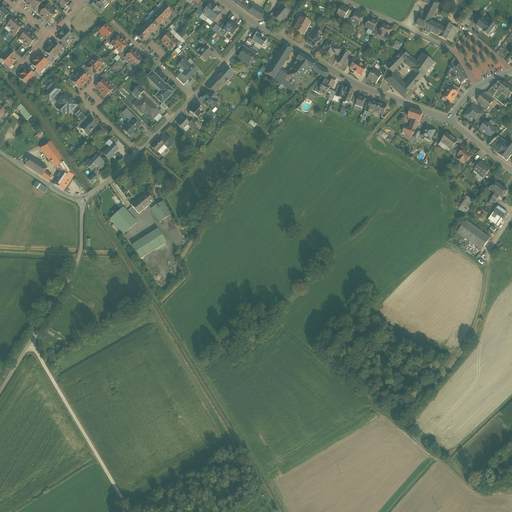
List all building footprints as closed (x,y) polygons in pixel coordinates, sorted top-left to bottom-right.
[(34,11),(38,7),(44,1),(42,0),(27,0),(25,3),(28,6),(27,6),(30,8),(34,11)] [(54,0),(65,10),(67,7),(66,5),(68,3),(66,1),(66,0),(54,0)] [(97,3),(103,8),(103,9),(108,4),(104,0),(95,0),(96,1),(97,3)] [(230,0),(242,9),(245,12),(260,21),(264,12),(253,5),(251,9),(241,2),(242,0),(252,0),(255,1),(255,0),(230,0)] [(440,3),(433,0),(431,0),(429,6),(423,18),(421,17),(416,26),(438,37),(447,42),(448,39),(453,42),(459,30),(454,28),(454,27),(444,22),(442,26),(431,21),(440,3)] [(288,13),(282,8),(285,5),(282,2),(276,9),(279,11),(274,16),(272,14),(269,17),(271,20),(273,18),(279,23),(288,13)] [(95,6),(93,4),(91,6),(98,13),(100,11),(95,6)] [(44,20),(48,24),(52,19),(58,13),(48,5),(43,11),(39,16),(41,18),(43,20),(44,20)] [(208,19),(216,9),(213,7),(212,7),(211,6),(209,5),(202,14),(208,19)] [(159,10),(167,18),(168,19),(170,17),(169,16),(171,13),(167,10),(164,6),(159,10)] [(349,11),(342,7),(337,16),(344,20),(345,18),(349,12),(349,11)] [(208,19),(213,23),(220,14),(219,12),(217,11),(218,10),(216,9),(208,19)] [(5,10),(0,15),(0,20),(2,22),(4,20),(9,14),(8,13),(5,10)] [(155,15),(164,23),(166,21),(165,20),(167,18),(159,10),(155,15)] [(486,14),(482,11),(477,18),(481,21),(486,14)] [(6,22),(12,15),(9,12),(8,13),(9,14),(4,20),(6,22)] [(364,17),(356,13),(352,19),(353,19),(348,27),(353,29),(354,29),(356,25),(359,27),(364,17)] [(15,18),(12,15),(6,22),(8,24),(14,18),(15,19),(15,18)] [(151,19),(158,26),(161,24),(162,25),(164,23),(155,15),(151,19)] [(300,17),(294,29),(292,28),(287,35),(292,39),(294,36),(292,34),(294,30),(304,35),(310,23),(300,17)] [(15,19),(14,18),(8,24),(6,26),(11,30),(18,22),(15,19)] [(147,23),(155,32),(157,29),(156,28),(158,26),(151,19),(147,23)] [(376,28),(378,23),(370,19),(365,28),(373,32),(376,28)] [(230,21),(220,34),(224,37),(224,38),(228,41),(239,28),(230,21)] [(490,27),(482,21),(477,27),(485,33),(484,34),(489,38),(496,28),(491,25),(490,27)] [(22,25),(18,22),(11,30),(15,35),(18,32),(23,26),(22,25)] [(143,27),(150,35),(152,33),(153,34),(155,32),(147,23),(143,27)] [(282,28),(288,31),(291,26),(286,23),(282,28)] [(26,27),(23,25),(22,25),(23,26),(18,32),(20,34),(25,29),(26,27)] [(113,32),(106,25),(99,33),(106,40),(112,34),(113,32)] [(392,29),(384,25),(382,29),(378,35),(379,35),(378,37),(377,37),(377,39),(385,43),(387,39),(387,40),(392,30),(392,29)] [(138,32),(147,40),(149,38),(148,37),(150,35),(143,27),(138,32)] [(163,34),(166,36),(169,34),(172,31),(169,28),(163,34)] [(28,31),(25,29),(20,34),(19,35),(21,37),(26,31),(27,32),(28,31)] [(62,44),(65,46),(73,38),(71,35),(65,30),(63,33),(62,32),(59,35),(60,36),(57,38),(62,44)] [(306,43),(314,48),(319,41),(322,44),(325,35),(316,30),(314,33),(315,33),(312,37),(311,36),(306,43)] [(24,44),(31,35),(27,32),(26,31),(21,37),(19,40),(24,44)] [(179,41),(182,44),(183,42),(172,31),(169,34),(173,38),(178,43),(179,41)] [(138,32),(134,36),(138,39),(142,43),(144,41),(145,42),(147,40),(138,32)] [(73,33),(71,35),(73,38),(77,42),(79,39),(73,33)] [(111,39),(114,36),(112,34),(106,40),(105,40),(106,41),(103,45),(104,46),(107,43),(111,39)] [(166,46),(173,38),(169,34),(166,36),(161,41),(166,46)] [(252,49),(258,53),(261,47),(262,47),(266,40),(257,34),(252,41),(255,43),(252,49)] [(35,39),(31,35),(24,44),(28,48),(30,45),(36,40),(35,39)] [(114,41),(111,45),(115,49),(123,42),(118,37),(114,41)] [(35,38),(35,39),(36,40),(30,45),(33,47),(39,41),(35,38)] [(175,46),(178,43),(173,38),(166,46),(170,51),(175,46)] [(201,43),(206,47),(208,44),(202,38),(198,42),(200,44),(201,43)] [(53,43),(59,49),(61,47),(60,46),(55,41),(52,44),(53,43)] [(123,42),(115,49),(120,54),(123,51),(127,46),(123,42)] [(338,56),(341,52),(330,45),(331,44),(327,42),(322,50),(325,51),(323,54),(326,56),(327,55),(328,56),(328,57),(330,58),(333,53),(338,56)] [(49,48),(57,56),(61,51),(59,49),(53,43),(52,44),(49,48)] [(255,57),(258,53),(252,49),(244,44),(242,48),(244,49),(254,56),(255,57)] [(274,80),(293,92),(298,85),(286,75),(280,71),(293,50),(284,45),(265,74),(274,80)] [(341,52),(338,56),(341,58),(344,53),(348,47),(345,45),(341,52)] [(205,47),(198,55),(205,61),(212,54),(205,47)] [(49,57),(53,60),(57,56),(49,48),(45,52),(49,57)] [(253,57),(254,56),(244,49),(242,53),(240,52),(238,54),(240,55),(238,58),(242,61),(248,64),(249,63),(252,62),(253,60),(253,57)] [(5,55),(13,63),(16,61),(18,59),(13,54),(9,50),(5,55)] [(120,54),(117,56),(120,59),(126,53),(123,51),(120,54)] [(128,55),(125,58),(126,60),(130,63),(137,56),(132,51),(128,55)] [(403,63),(411,69),(417,62),(403,52),(397,58),(403,63)] [(126,53),(120,59),(119,59),(123,63),(126,60),(125,58),(128,55),(126,53)] [(344,53),(341,58),(337,63),(343,66),(349,56),(344,53)] [(415,72),(422,78),(435,63),(423,54),(417,62),(411,69),(415,72)] [(0,59),(4,63),(9,67),(11,65),(11,66),(13,63),(5,55),(0,59)] [(299,55),(296,60),(297,61),(309,68),(320,75),(324,77),(326,79),(329,74),(324,70),(299,55)] [(35,60),(44,69),(48,64),(45,61),(40,56),(38,58),(35,60)] [(137,56),(130,63),(133,67),(134,68),(138,65),(142,60),(137,56)] [(99,62),(95,58),(90,63),(98,70),(102,66),(99,62)] [(387,68),(393,73),(395,71),(403,63),(397,58),(387,68)] [(452,71),(460,67),(454,58),(450,67),(452,71)] [(182,75),(187,80),(194,73),(195,74),(197,72),(194,68),(191,66),(187,62),(184,59),(179,64),(186,70),(182,75)] [(36,70),(39,73),(40,73),(44,69),(35,60),(33,63),(31,65),(36,70)] [(191,66),(194,68),(196,66),(190,60),(187,62),(191,66)] [(248,64),(242,61),(240,64),(247,70),(249,68),(248,64)] [(297,61),(286,75),(298,85),(308,72),(307,71),(309,68),(297,61)] [(363,67),(355,62),(350,70),(362,77),(367,69),(366,69),(369,65),(366,63),(363,67)] [(98,70),(90,63),(86,68),(89,71),(93,75),(98,70)] [(371,73),(374,70),(377,65),(375,63),(372,67),(369,72),(371,73)] [(140,67),(138,65),(134,68),(133,67),(130,70),(134,73),(140,67)] [(81,72),(84,76),(87,74),(83,69),(81,67),(78,70),(81,72)] [(222,85),(223,86),(233,75),(224,67),(214,78),(222,85)] [(458,81),(461,86),(469,81),(460,67),(452,71),(456,77),(452,79),(455,83),(458,81)] [(25,71),(22,74),(31,82),(35,78),(35,77),(32,74),(27,69),(25,72),(25,71)] [(381,75),(374,70),(371,73),(368,79),(376,84),(381,75)] [(385,81),(404,99),(412,91),(405,84),(399,79),(401,77),(395,71),(393,73),(385,81)] [(84,76),(81,72),(76,77),(84,85),(88,80),(84,76)] [(405,84),(412,91),(422,78),(415,72),(405,84)] [(152,73),(147,78),(149,80),(159,90),(164,85),(152,73)] [(31,82),(22,74),(20,76),(21,76),(18,78),(23,83),(26,86),(27,86),(31,82)] [(103,80),(104,80),(107,77),(104,74),(98,80),(101,83),(103,80)] [(183,86),(188,81),(187,80),(182,75),(181,74),(176,79),(183,86)] [(84,85),(76,77),(71,81),(71,82),(75,85),(79,89),(84,85)] [(147,78),(139,86),(140,86),(144,91),(146,88),(144,86),(149,80),(147,78)] [(222,85),(214,78),(206,88),(210,92),(214,95),(222,85)] [(66,82),(73,88),(75,85),(71,82),(71,81),(69,79),(66,82)] [(325,80),(322,85),(321,88),(317,86),(314,92),(320,95),(320,94),(325,97),(326,96),(329,97),(331,91),(329,90),(331,86),(333,87),(335,82),(329,79),(327,82),(325,80)] [(100,93),(108,85),(104,80),(103,80),(101,83),(96,88),(100,93)] [(60,90),(52,82),(45,88),(48,91),(43,96),(49,102),(56,95),(60,98),(57,101),(61,105),(57,109),(63,115),(66,111),(69,114),(77,106),(64,94),(60,91),(60,90)] [(498,90),(498,91),(508,98),(511,93),(511,88),(504,83),(502,82),(497,84),(501,87),(498,90)] [(494,85),(492,88),(497,93),(498,91),(498,90),(501,87),(497,84),(494,85)] [(110,92),(113,89),(108,85),(100,93),(105,97),(110,92)] [(166,86),(164,85),(159,90),(161,91),(155,97),(162,104),(163,103),(174,93),(167,85),(166,86)] [(140,102),(143,99),(142,99),(144,97),(141,95),(145,91),(144,91),(140,86),(132,95),(137,99),(140,102)] [(336,93),(332,101),(337,103),(339,98),(343,100),(344,98),(345,98),(349,90),(341,87),(341,88),(338,87),(336,93)] [(492,88),(488,93),(493,97),(497,93),(492,88)] [(443,97),(451,103),(457,94),(450,89),(443,97)] [(354,93),(349,90),(345,98),(343,104),(345,105),(344,107),(348,108),(349,105),(353,96),(354,93)] [(217,104),(216,101),(215,100),(208,94),(207,93),(207,94),(205,92),(204,93),(206,95),(203,98),(202,99),(205,101),(206,103),(207,104),(208,104),(212,107),(214,107),(217,104)] [(215,100),(217,98),(214,95),(210,92),(208,94),(215,100)] [(316,96),(311,93),(308,99),(313,102),(316,96)] [(483,94),(477,102),(487,110),(493,102),(491,100),(486,96),(483,94)] [(365,100),(359,97),(357,102),(355,107),(358,108),(357,110),(361,112),(362,110),(363,108),(362,108),(365,100)] [(145,110),(154,119),(158,114),(155,112),(157,110),(144,98),(143,99),(140,102),(135,107),(141,113),(145,110)] [(374,112),(377,103),(372,102),(368,113),(371,114),(373,115),(373,116),(378,117),(379,114),(374,112)] [(387,107),(377,103),(374,112),(379,114),(382,115),(383,116),(385,111),(387,107)] [(16,108),(28,121),(32,117),(21,104),(16,108)] [(205,113),(196,104),(189,112),(198,120),(205,113)] [(478,120),(483,115),(472,106),(464,117),(470,122),(474,117),(478,120)] [(129,120),(131,122),(133,120),(139,126),(139,127),(140,127),(142,125),(126,110),(122,114),(129,120)] [(409,128),(415,131),(417,128),(419,123),(420,123),(423,114),(411,110),(408,118),(411,120),(409,128)] [(215,115),(210,111),(206,115),(211,119),(215,115)] [(368,113),(365,111),(362,119),(365,121),(367,117),(370,118),(371,114),(368,113)] [(86,123),(81,128),(81,129),(87,135),(90,133),(93,129),(96,126),(93,123),(94,122),(90,119),(86,123)] [(190,128),(193,131),(196,127),(194,125),(191,122),(189,124),(183,119),(177,125),(183,130),(185,133),(190,128)] [(129,125),(123,131),(130,137),(134,133),(133,133),(139,127),(139,126),(133,120),(131,122),(129,120),(127,123),(128,124),(129,125)] [(81,128),(86,123),(83,121),(82,122),(77,127),(80,130),(81,129),(81,128)] [(480,130),(490,138),(496,130),(492,127),(495,124),(491,121),(488,124),(486,122),(480,130)] [(432,129),(431,129),(426,126),(420,136),(425,139),(425,137),(431,140),(436,131),(432,129)] [(415,131),(409,128),(405,127),(402,133),(412,137),(415,131)] [(381,130),(378,134),(386,139),(388,135),(381,130)] [(458,142),(447,134),(439,145),(449,153),(451,150),(455,145),(458,142)] [(174,144),(164,135),(159,141),(158,140),(151,147),(157,153),(158,152),(160,154),(161,154),(167,148),(168,150),(174,144)] [(498,154),(507,143),(499,136),(488,146),(498,154)] [(103,154),(109,160),(112,157),(112,156),(118,149),(114,145),(113,144),(112,144),(109,141),(106,144),(109,147),(110,148),(103,154)] [(48,159),(57,152),(50,142),(40,149),(48,159)] [(511,155),(511,145),(508,142),(507,143),(498,154),(507,161),(511,156),(511,157),(511,155)] [(454,156),(456,154),(460,149),(455,145),(451,150),(449,153),(454,156)] [(464,150),(465,150),(462,147),(460,149),(456,154),(458,156),(461,153),(464,150)] [(467,161),(469,161),(470,159),(470,158),(471,156),(468,153),(466,152),(467,152),(464,150),(461,153),(458,156),(457,157),(458,157),(457,159),(461,162),(462,161),(465,163),(467,161)] [(64,162),(64,161),(57,152),(48,159),(55,168),(57,166),(64,162)] [(91,171),(97,165),(101,169),(105,164),(96,156),(90,162),(87,160),(84,163),(91,171)] [(47,168),(30,157),(25,166),(49,181),(52,177),(45,172),(47,168)] [(73,175),(64,162),(57,166),(62,173),(54,185),(63,191),(73,175)] [(474,171),(479,165),(476,162),(470,168),(474,171)] [(478,175),(483,178),(490,170),(486,167),(486,168),(480,163),(479,165),(474,171),(478,175)] [(493,179),(497,182),(501,176),(497,173),(493,179)] [(94,175),(88,179),(92,184),(98,179),(94,175)] [(81,187),(76,180),(74,182),(80,191),(82,189),(81,187)] [(508,192),(496,183),(490,191),(495,194),(492,198),(497,201),(500,196),(503,199),(508,192)] [(47,189),(41,185),(38,189),(45,194),(47,189)] [(154,201),(146,193),(131,206),(139,214),(154,201)] [(458,209),(465,214),(474,202),(467,197),(458,209)] [(497,201),(492,198),(488,204),(492,207),(497,201)] [(171,215),(162,202),(151,209),(159,222),(171,215)] [(507,213),(498,206),(488,219),(498,227),(503,220),(507,213)] [(124,235),(137,223),(123,208),(110,220),(124,235)] [(457,233),(481,250),(490,238),(466,221),(457,233)] [(166,243),(158,230),(132,246),(140,259),(166,243)]
